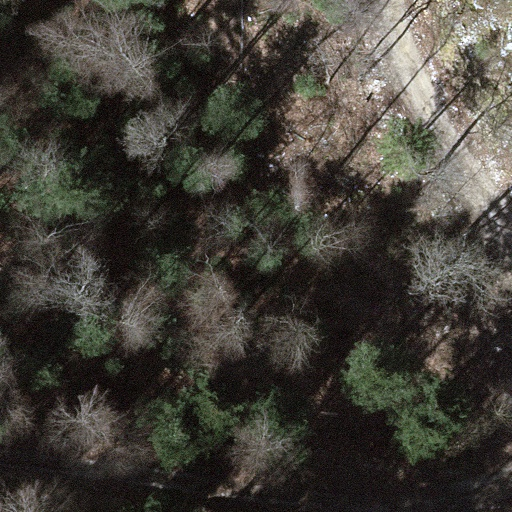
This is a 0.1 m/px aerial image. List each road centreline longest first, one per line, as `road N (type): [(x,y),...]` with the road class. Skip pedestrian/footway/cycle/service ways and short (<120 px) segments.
road 1 (track): [(511,480),(438,497),(265,490),(0,454)]
road 2 (track): [(396,0),(401,51),(460,163),(511,225)]
